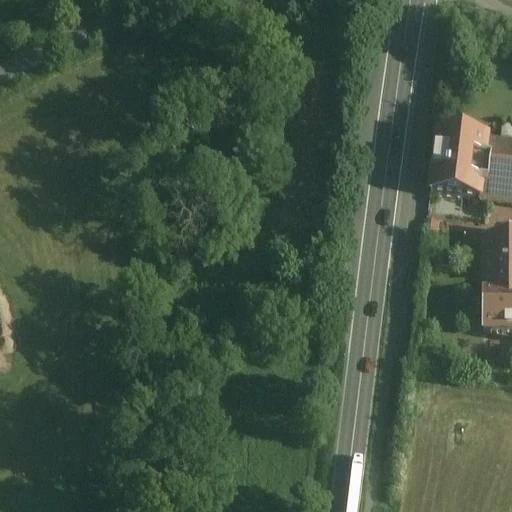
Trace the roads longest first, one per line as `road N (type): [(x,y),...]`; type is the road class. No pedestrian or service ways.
road 1 (primary): [(410,0),(345,511)]
road 2 (unclassified): [(143,0),(0,71)]
